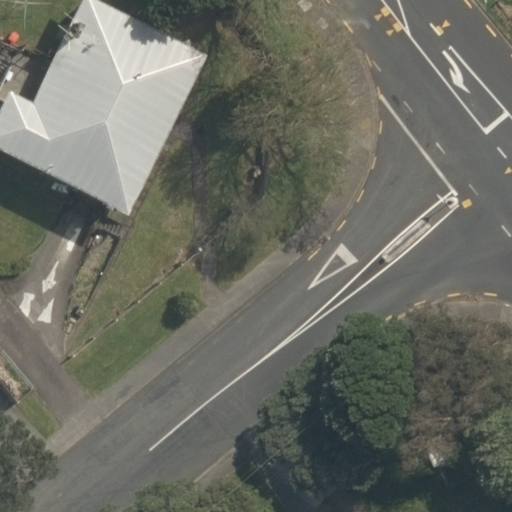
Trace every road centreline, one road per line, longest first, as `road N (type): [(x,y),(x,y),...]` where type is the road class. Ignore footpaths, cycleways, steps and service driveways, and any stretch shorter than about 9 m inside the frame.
road 1 (residential): [(502,174),(98,511)]
road 2 (tertiary): [(359,0),(502,174)]
